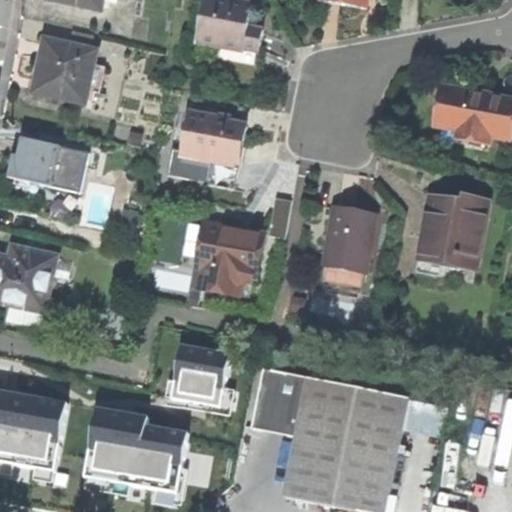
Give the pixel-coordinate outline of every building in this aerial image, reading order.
[(105,0),(49,0),(49,1),(103,12),(105,0)] [(246,51),(260,54),(261,46),(264,33),(249,30),(251,22),(254,6),(222,0),(205,0),(197,45),(245,54),(246,51)] [(347,6),(366,10),(368,0),(323,0),(323,3),(347,6)] [(265,24),(251,22),(249,30),(264,33),(265,24)] [(76,34),(73,46),(91,50),(94,37),(76,34)] [(86,106),(89,91),(95,66),(98,52),(91,50),(73,46),(45,40),(38,70),(33,94),(86,106)] [(95,66),(89,91),(100,94),(106,69),(95,66)] [(437,129),(445,130),(452,91),(444,90),(437,129)] [(495,139),(511,142),(511,102),(479,96),(452,91),(445,130),(461,133),(459,140),(493,147),(495,139)] [(214,161),(241,166),(246,137),(248,127),(231,124),(232,122),(191,115),(184,154),(184,155),(214,161)] [(89,156),(23,142),(17,169),(13,186),(79,200),(89,156)] [(211,182),(214,161),(184,155),(184,154),(174,152),(169,178),(191,182),(192,178),(211,182)] [(214,161),(211,182),(210,186),(236,191),(241,166),(214,161)] [(480,262),(490,205),(464,200),(463,205),(445,201),(431,199),(420,264),(462,272),(465,259),(480,262)] [(354,214),(335,211),(325,270),(328,271),(365,276),(368,277),(377,218),(354,214)] [(263,239),(248,236),(250,228),(239,227),(230,225),(228,232),(209,228),(202,271),(207,272),(204,291),(241,297),(244,277),(256,279),(263,239)] [(0,303),(45,314),(58,259),(13,248),(10,261),(0,258),(0,303)] [(478,274),(480,262),(465,259),(462,272),(478,274)] [(363,288),(365,276),(328,271),(326,282),(363,288)] [(178,402),(186,404),(223,410),(226,391),(232,357),(183,348),(176,384),(173,400),(173,401),(178,402)] [(267,370),(255,430),(300,439),(288,498),(356,511),(389,511),(412,399),(267,370)] [(167,399),(173,400),(176,384),(170,383),(167,399)] [(223,410),(186,404),(185,407),(185,410),(232,419),(236,392),(226,391),(223,410)] [(36,471),(55,474),(57,474),(69,406),(13,396),(0,393),(0,464),(15,467),(36,471)] [(180,496),(184,471),(190,436),(149,428),(150,420),(125,415),(98,411),(86,480),(88,480),(132,488),(158,492),(180,496)] [(0,475),(13,478),(15,467),(0,464),(0,475)] [(54,485),(55,474),(36,471),(34,482),(54,485)] [(180,496),(158,492),(156,503),(183,508),(190,472),(184,471),(180,496)] [(130,498),(132,488),(88,480),(86,491),(130,498)]
